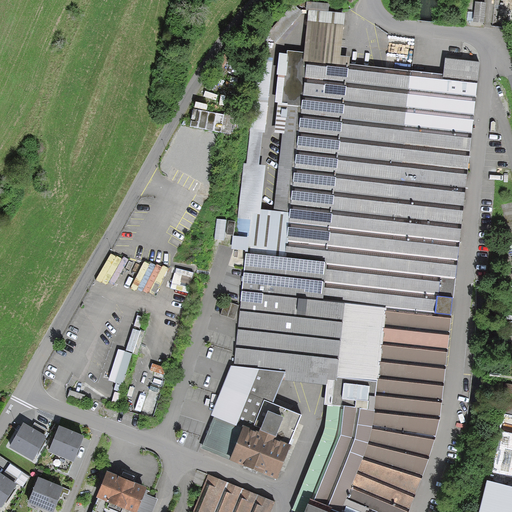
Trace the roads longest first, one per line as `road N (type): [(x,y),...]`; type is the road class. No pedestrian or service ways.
road 1 (residential): [(256,0),(195,82),(0,427)]
road 2 (residential): [(511,82),(492,45),(394,25),(370,0)]
